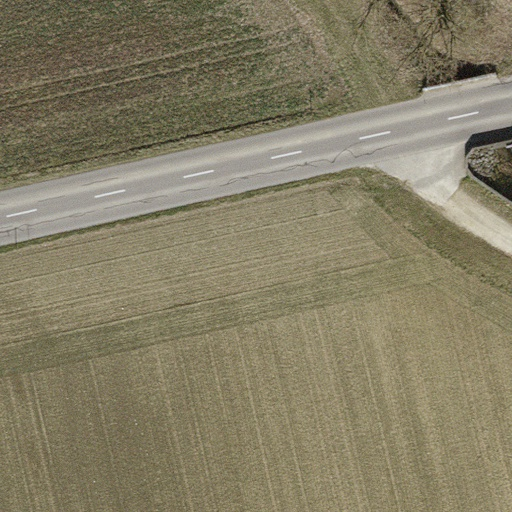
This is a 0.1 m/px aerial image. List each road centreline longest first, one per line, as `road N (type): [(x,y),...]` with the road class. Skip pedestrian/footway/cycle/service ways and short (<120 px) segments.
road 1 (tertiary): [(0,217),(511,103)]
road 2 (track): [(416,124),(499,233),(511,238)]
